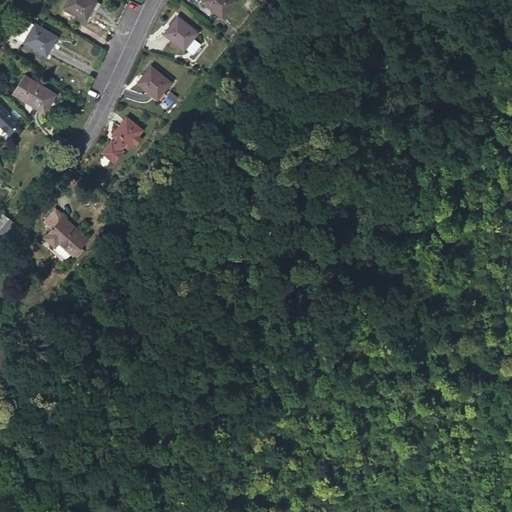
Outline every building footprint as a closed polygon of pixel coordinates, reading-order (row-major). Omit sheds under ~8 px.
[(95,0),(66,0),(62,7),(85,20),(96,0),(95,0)] [(201,0),(201,1),(221,17),(234,0),(201,0)] [(177,16),(163,33),(183,49),(185,47),(188,51),(189,49),(193,52),(200,43),(193,38),(197,32),(177,16)] [(23,17),(10,33),(46,55),(57,36),(35,23),(34,24),(23,17)] [(150,65),(136,82),(156,99),(170,82),(150,65)] [(24,74),(12,94),(44,112),(55,93),(24,74)] [(0,124),(6,129),(14,121),(0,106),(0,124)] [(126,116),(111,135),(115,138),(112,142),(111,141),(101,152),(113,161),(122,150),(121,149),(123,145),(127,148),(142,129),(126,116)] [(72,255),(73,254),(79,247),(86,238),(63,217),(64,216),(55,208),(43,221),(52,229),(44,238),(54,247),(53,249),(65,260),(71,254),(72,255)] [(12,223),(7,219),(0,227),(0,232),(3,235),(12,223)] [(79,247),(73,254),(76,256),(82,250),(79,247)] [(2,348),(0,349),(0,366),(10,357),(2,348)]
